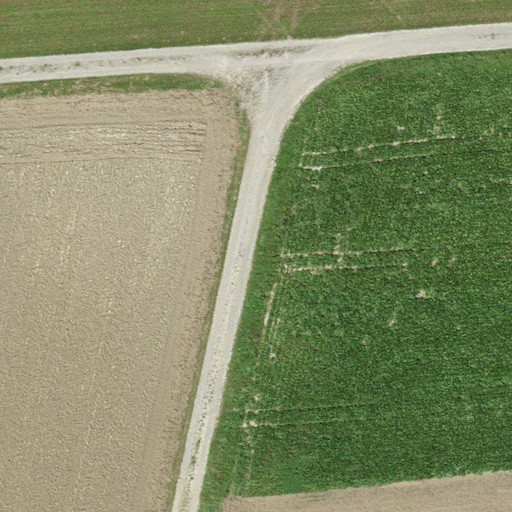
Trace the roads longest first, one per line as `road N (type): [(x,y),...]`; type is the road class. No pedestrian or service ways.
road 1 (track): [(0,76),(511,39)]
road 2 (track): [(186,511),(287,56)]
